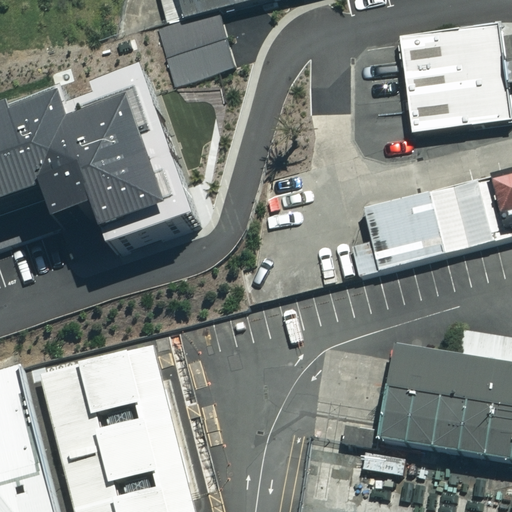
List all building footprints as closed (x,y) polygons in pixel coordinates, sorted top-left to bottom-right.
[(186,25),(188,31),(322,0),(162,0),(169,29),(186,25)] [(511,132),(511,97),(503,34),(404,48),(417,146),(511,132)] [(0,115),(0,258),(101,224),(114,261),(207,229),(150,64),(0,115)] [(511,233),(511,166),(358,204),(366,237),(343,243),(351,273),(511,233)] [(290,296),(283,266),(246,275),(253,305),(290,296)] [(511,334),(457,326),(453,351),(394,342),(378,443),(511,463),(511,334)] [(192,511),(152,347),(40,375),(73,511),(192,511)] [(0,511),(56,511),(16,359),(0,362),(0,511)] [(369,454),(374,424),(345,419),(340,449),(369,454)]
